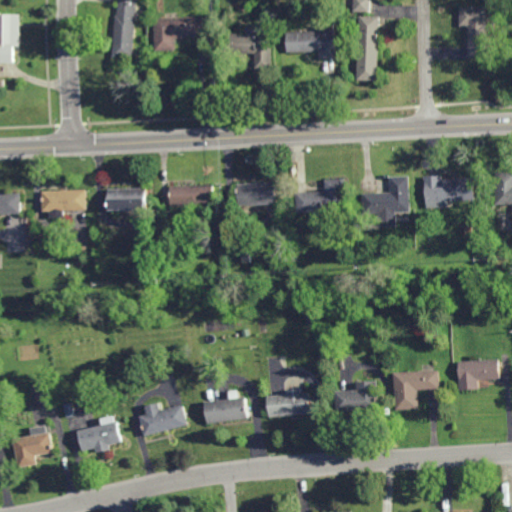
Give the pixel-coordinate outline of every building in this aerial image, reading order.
[(138,0),(136,57),(114,56),(117,14),(118,15),(119,0),(138,0)] [(371,0),(371,12),(355,11),(355,0),(371,0)] [(496,34),(489,34),(489,57),(469,57),(469,25),(461,25),(461,6),(488,6),(488,20),(496,20),(496,34)] [(0,62),(0,13),(22,13),(23,45),(17,45),(17,62),(0,62)] [(158,50),(156,17),(207,15),(208,36),(178,37),(178,49),(158,50)] [(381,15),(381,25),(382,27),(380,80),(359,79),(361,15),(381,15)] [(259,32),(275,32),(275,68),(257,68),(257,53),(223,53),(223,33),(247,33),(247,25),(259,25),(259,32)] [(321,57),(321,50),(288,51),(288,31),(337,30),(337,57),(321,57)] [(511,204),(497,204),(497,171),(511,171),(511,204)] [(443,179),(476,177),(476,199),(475,199),(427,201),(426,181),(425,181),(425,175),(443,174),(443,179)] [(364,213),(363,193),(392,191),(391,176),(410,175),(411,211),(364,213)] [(327,217),(313,217),(313,211),(298,212),(297,192),(326,190),(326,179),(346,178),(347,209),(327,210),(327,217)] [(242,205),(241,183),(279,181),(280,203),(242,205)] [(174,205),(173,185),(217,185),(218,205),(174,205)] [(111,209),(111,188),(150,188),(150,208),(111,209)] [(67,217),(52,217),(52,210),(45,210),(44,190),(89,189),(90,209),(67,209),(67,217)] [(0,192),(23,192),(23,213),(0,213),(0,192)] [(245,336),(243,330),(250,328),(252,335),(245,336)] [(462,391),(461,380),(462,380),(461,362),(501,359),(503,379),(480,380),(481,390),(462,391)] [(398,411),(396,373),(440,371),(442,390),(420,391),(421,409),(398,411)] [(337,413),(336,392),(359,391),(359,383),(379,382),(380,411),(337,413)] [(113,400),(108,386),(115,383),(120,398),(113,400)] [(302,395),(310,394),(311,414),(274,417),(273,397),(290,396),(289,391),(302,390),(302,395)] [(234,400),(250,398),(253,419),(214,425),(211,403),(224,401),(223,397),(233,396),(234,400)] [(68,418),(66,404),(73,403),(76,417),(68,418)] [(165,412),(188,406),(192,426),(149,437),(144,418),(151,416),(150,408),(163,404),(165,412)] [(119,423),(121,422),(126,443),(113,446),(114,451),(101,454),(100,450),(87,453),(82,432),(106,426),(105,420),(118,417),(119,423)] [(50,433),(53,433),(56,453),(38,457),(40,465),(21,469),(16,440),(34,436),(33,429),(49,426),(50,433)]
